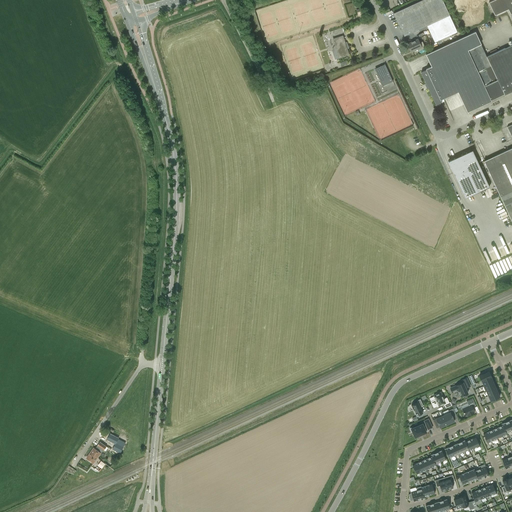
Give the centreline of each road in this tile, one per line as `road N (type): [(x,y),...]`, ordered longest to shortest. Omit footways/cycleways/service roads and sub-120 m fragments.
road 1 (primary): [(162,364),(176,196),(163,113)]
road 2 (tertiary): [(489,341),(392,393),(331,511)]
road 3 (unclassified): [(373,0),(437,133),(511,105)]
road 4 (residential): [(511,403),(411,448),(401,508)]
road 5 (unclassified): [(72,466),(141,363)]
road 6 (primary): [(150,485),(162,364)]
